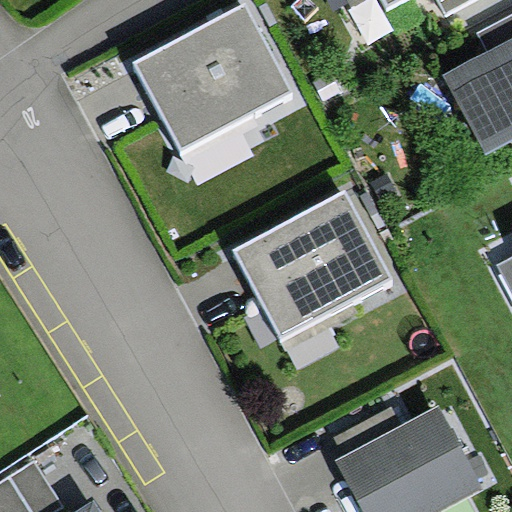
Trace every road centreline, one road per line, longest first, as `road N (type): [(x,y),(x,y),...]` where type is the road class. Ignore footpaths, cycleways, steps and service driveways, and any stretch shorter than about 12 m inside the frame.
road 1 (residential): [(1,119),(220,511)]
road 2 (residential): [(1,119),(163,0)]
